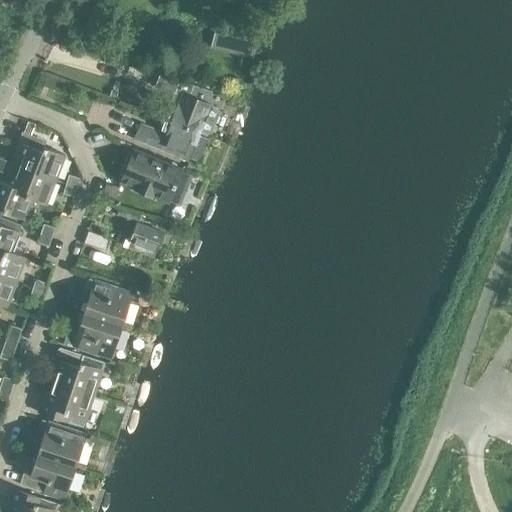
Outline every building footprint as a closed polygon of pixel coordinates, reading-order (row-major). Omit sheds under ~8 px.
[(215,91),(163,74),(158,88),(181,97),(172,118),(207,130),(214,127),(221,108),(218,103),(212,100),(215,91)] [(45,78),(41,87),(57,93),(61,83),(45,78)] [(202,129),(172,119),(164,139),(138,128),(135,139),(189,161),(190,158),(201,162),(209,139),(200,135),(201,132),(202,129)] [(28,146),(20,166),(56,180),(65,155),(44,147),(42,151),(28,146)] [(181,171),(134,151),(121,181),(136,187),(135,189),(154,197),(155,195),(169,201),(181,171)] [(56,180),(20,166),(12,186),(29,192),(26,197),(31,199),(46,205),(56,180)] [(69,175),(66,184),(77,188),(80,178),(69,175)] [(12,186),(0,181),(0,205),(4,207),(2,212),(23,220),(31,199),(26,197),(29,192),(12,186)] [(77,188),(66,184),(63,193),(75,197),(77,188)] [(106,184),(100,198),(111,202),(117,188),(106,184)] [(21,226),(0,217),(0,253),(4,255),(6,250),(11,251),(21,226)] [(164,233),(138,223),(131,240),(126,239),(123,248),(154,260),(164,233)] [(44,224),(41,233),(52,237),(55,227),(44,224)] [(111,239),(89,231),(85,243),(107,250),(111,239)] [(52,237),(41,233),(38,242),(49,246),(52,237)] [(0,253),(0,275),(16,282),(26,257),(11,251),(6,250),(4,255),(0,253)] [(90,261),(79,257),(77,263),(88,267),(90,261)] [(16,282),(0,275),(0,304),(6,307),(16,282)] [(91,293),(84,313),(123,325),(133,293),(89,278),(85,291),(91,293)] [(36,279),(33,288),(44,292),(47,283),(36,279)] [(44,292),(33,288),(30,298),(41,302),(44,292)] [(123,325),(84,313),(78,332),(72,331),(68,343),(112,358),(123,325)] [(11,325),(8,334),(19,337),(22,329),(11,325)] [(19,337),(8,334),(0,357),(11,361),(19,337)] [(62,361),(55,382),(94,394),(105,362),(60,347),(56,360),(62,361)] [(4,377),(1,386),(12,389),(15,380),(4,377)] [(94,394),(55,382),(49,401),(43,399),(39,412),(83,427),(94,394)] [(12,389),(1,386),(0,388),(0,396),(9,399),(12,389)] [(44,434),(37,454),(76,467),(87,435),(42,420),(38,432),(44,434)] [(76,467),(37,454),(31,474),(25,472),(21,485),(65,499),(76,467)] [(15,503),(11,511),(54,511),(58,503),(13,488),(9,501),(15,503)]
